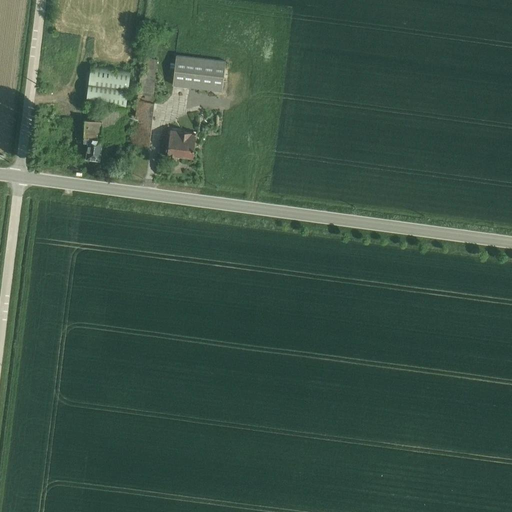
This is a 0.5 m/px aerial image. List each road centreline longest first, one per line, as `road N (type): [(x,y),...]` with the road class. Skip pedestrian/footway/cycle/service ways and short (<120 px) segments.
road 1 (secondary): [(19,176),(511,242)]
road 2 (unclassified): [(40,0),(19,176)]
road 3 (unclassified): [(0,334),(19,176)]
